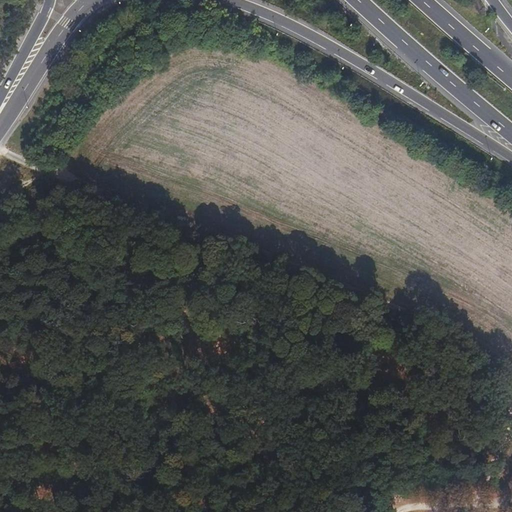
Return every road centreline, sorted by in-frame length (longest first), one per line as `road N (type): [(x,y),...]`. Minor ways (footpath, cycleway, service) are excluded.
road 1 (motorway): [(232,0),(322,42),(511,157)]
road 2 (motorway): [(359,0),(511,132)]
road 3 (primary): [(0,118),(87,0)]
